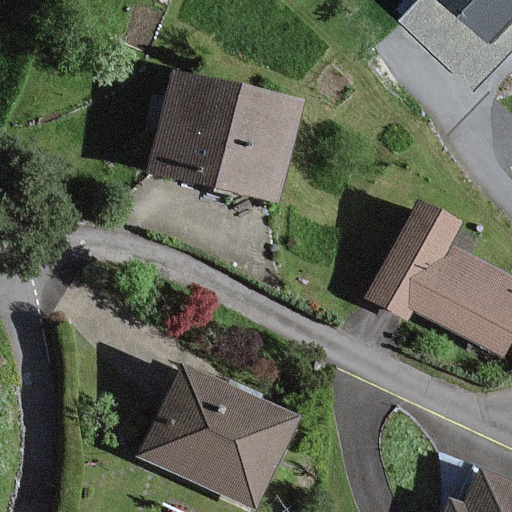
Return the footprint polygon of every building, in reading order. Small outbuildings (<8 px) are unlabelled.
[(511,14),(511,0),(450,0),(490,38),(511,14)] [(298,103),(178,75),(156,168),(277,196),(298,103)] [(459,223),(422,204),(374,297),(410,316),(415,307),(505,353),(511,339),(511,281),(446,247),(459,223)] [(296,417),(185,367),(145,453),(255,504),(296,417)] [(471,509),(453,501),(448,511),(511,511),(511,485),(485,474),(471,509)]
